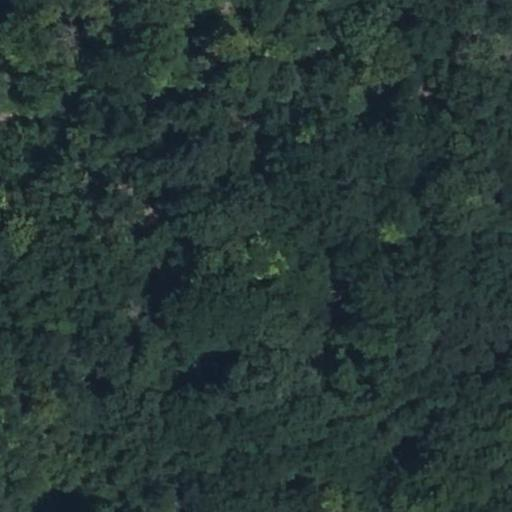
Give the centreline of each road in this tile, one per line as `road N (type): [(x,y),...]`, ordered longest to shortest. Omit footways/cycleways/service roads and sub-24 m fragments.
road 1 (track): [(511,226),(482,232),(128,173),(0,162)]
road 2 (track): [(436,0),(143,107),(0,132)]
